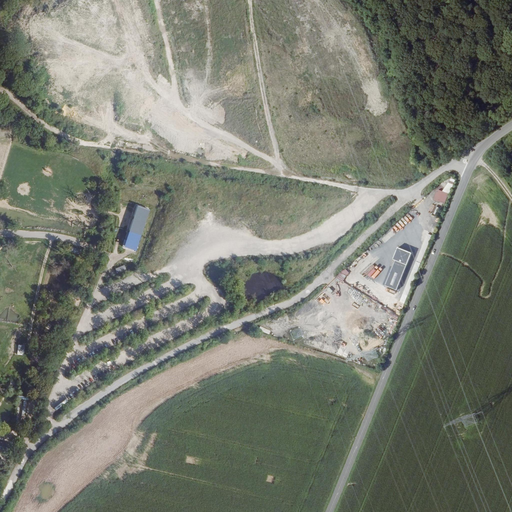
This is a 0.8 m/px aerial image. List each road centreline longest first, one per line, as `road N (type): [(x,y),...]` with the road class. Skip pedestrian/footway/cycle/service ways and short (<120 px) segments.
road 1 (unclassified): [(481,150),(428,177),(297,299),(151,362),(91,399),(32,448),(0,500)]
road 2 (track): [(0,90),(50,125),(123,149),(278,171),(352,192),(410,192)]
road 3 (tertiary): [(329,511),(481,150)]
road 4 (unknown): [(377,192),(301,240),(197,263)]
